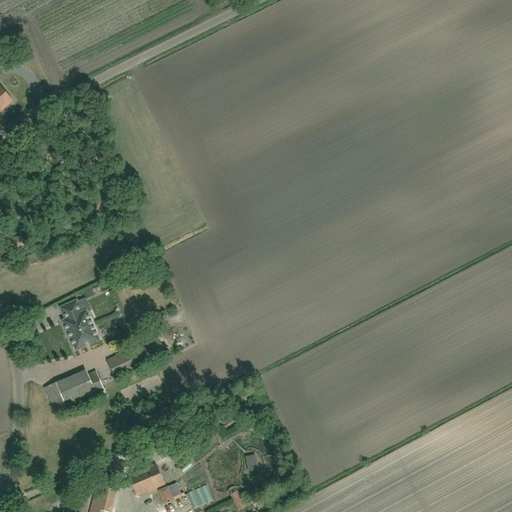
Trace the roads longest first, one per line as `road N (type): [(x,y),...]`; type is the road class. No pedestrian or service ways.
road 1 (unclassified): [(0,137),(261,0)]
road 2 (unclassified): [(8,511),(19,406),(0,310)]
